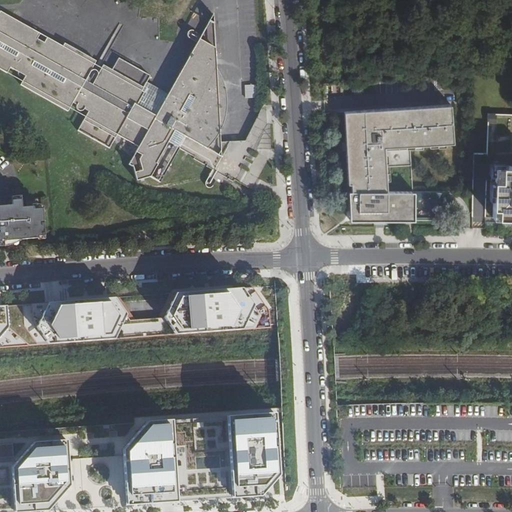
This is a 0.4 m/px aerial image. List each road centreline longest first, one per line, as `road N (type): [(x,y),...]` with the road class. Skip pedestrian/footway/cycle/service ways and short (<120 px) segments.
road 1 (residential): [(0,278),(303,258)]
road 2 (tertiary): [(303,258),(287,0)]
road 3 (tertiary): [(303,258),(318,511)]
road 4 (residential): [(303,258),(511,257)]
